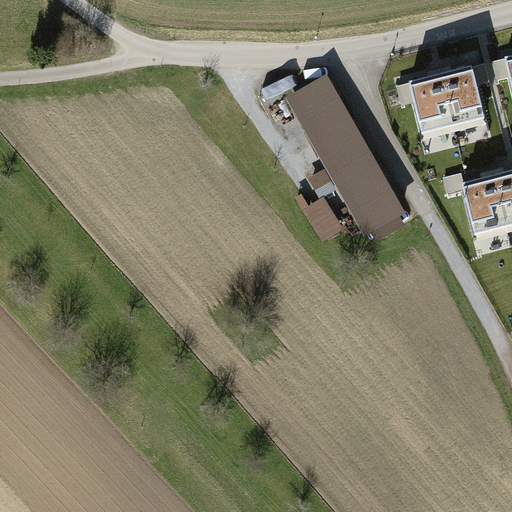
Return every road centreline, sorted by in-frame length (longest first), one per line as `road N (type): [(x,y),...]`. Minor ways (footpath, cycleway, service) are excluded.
road 1 (track): [(142,53),(348,51),(359,98),(457,260)]
road 2 (residential): [(511,14),(348,51)]
road 3 (track): [(0,79),(142,53)]
